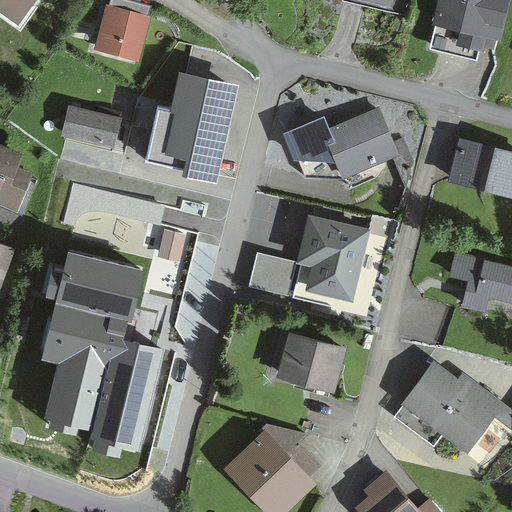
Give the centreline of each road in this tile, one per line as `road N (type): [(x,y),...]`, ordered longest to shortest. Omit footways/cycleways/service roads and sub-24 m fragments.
road 1 (residential): [(276,57),(162,511)]
road 2 (residential): [(329,511),(363,437),(444,101)]
road 3 (residential): [(444,101),(276,57)]
road 4 (residential): [(0,468),(120,511)]
